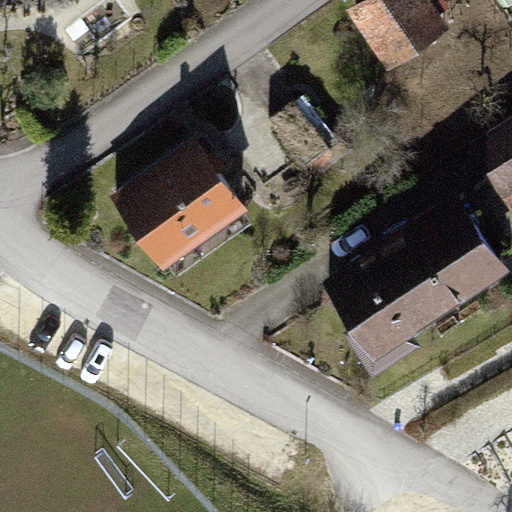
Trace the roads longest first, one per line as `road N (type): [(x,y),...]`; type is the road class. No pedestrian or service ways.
road 1 (residential): [(0,223),(38,256),(497,511)]
road 2 (residential): [(0,196),(293,0)]
